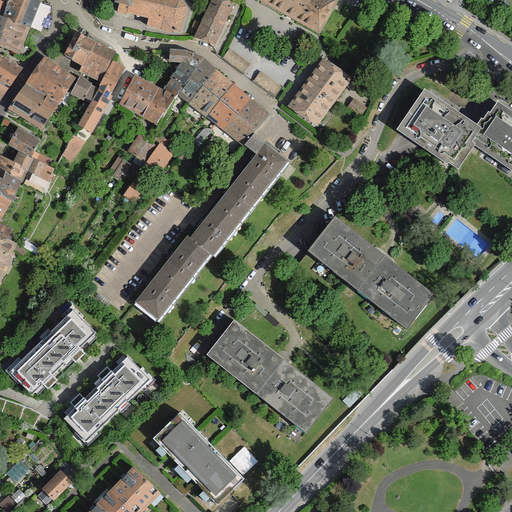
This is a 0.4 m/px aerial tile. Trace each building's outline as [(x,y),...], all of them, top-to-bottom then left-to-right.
[(10,0),(0,0),(0,17),(1,17),(5,19),(10,0)] [(40,2),(35,0),(10,0),(5,19),(27,28),(30,29),(40,2)] [(121,2),(119,12),(127,15),(128,12),(150,18),(148,25),(163,29),(165,19),(175,21),(184,18),(187,8),(180,1),(177,0),(119,0),(119,2),(121,2)] [(214,0),(196,39),(214,45),(234,4),(225,0),(214,0)] [(262,0),(318,31),(335,0),(262,0)] [(5,19),(1,17),(0,19),(0,32),(22,40),(27,28),(5,19)] [(165,19),(163,29),(174,32),(174,31),(181,32),(184,18),(175,21),(165,19)] [(0,32),(0,46),(17,53),(22,40),(0,32)] [(89,54),(90,55),(95,44),(77,35),(73,44),(79,46),(78,49),(89,54)] [(66,56),(84,66),(89,54),(78,49),(79,46),(73,44),(66,56)] [(104,48),(95,44),(90,55),(89,54),(84,66),(81,71),(91,76),(104,48)] [(115,54),(104,48),(91,76),(102,81),(115,54)] [(230,49),(223,58),(244,73),(250,64),(230,49)] [(184,62),(184,63),(196,69),(203,60),(197,57),(186,53),(171,51),(170,61),(184,62)] [(0,79),(11,86),(22,70),(4,59),(0,65),(0,79)] [(36,72),(66,93),(74,80),(45,59),(36,72)] [(216,71),(203,60),(196,69),(191,77),(203,86),(216,71)] [(325,60),(290,107),(316,126),(351,79),(325,60)] [(184,63),(174,78),(185,86),(191,77),(196,69),(184,63)] [(123,73),(111,67),(99,91),(110,97),(123,73)] [(234,87),(216,71),(203,86),(199,92),(210,101),(214,95),(222,102),(234,87)] [(260,71),(254,80),(275,96),(281,87),(260,71)] [(36,72),(27,85),(47,98),(41,106),(53,114),(66,93),(36,72)] [(199,92),(203,86),(191,77),(185,86),(179,94),(191,102),(199,92)] [(174,78),(167,88),(179,94),(185,86),(174,78)] [(85,98),(90,87),(92,85),(80,79),(78,82),(73,92),(85,98)] [(179,94),(167,88),(164,94),(143,84),(134,80),(122,103),(160,125),(179,94)] [(0,98),(2,99),(9,89),(0,84),(0,98)] [(27,85),(11,106),(28,116),(37,103),(41,106),(47,98),(27,85)] [(94,100),(99,91),(90,87),(85,98),(93,102),(94,100)] [(269,117),(234,87),(222,102),(210,118),(216,123),(246,146),(255,135),(269,117)] [(99,91),(94,100),(105,107),(110,97),(99,91)] [(210,118),(222,102),(214,95),(210,101),(199,92),(191,102),(208,116),(210,118)] [(427,92),(399,131),(457,172),(476,146),(472,143),(481,130),(477,127),(427,92)] [(350,107),(365,114),(370,105),(355,97),(350,107)] [(105,107),(94,100),(93,102),(80,126),(90,132),(105,107)] [(53,114),(41,106),(37,103),(28,116),(45,127),(53,114)] [(472,143),(476,146),(511,170),(511,112),(499,104),(490,116),(489,115),(483,122),(482,121),(477,127),(481,130),(472,143)] [(196,152),(214,132),(211,129),(208,129),(203,131),(190,147),(196,152)] [(21,152),(32,158),(35,153),(40,143),(19,131),(11,146),(21,152)] [(76,160),(86,139),(75,134),(64,155),(76,160)] [(162,142),(165,139),(159,134),(152,143),(154,144),(157,139),(162,142)] [(261,139),(255,135),(246,146),(251,150),(257,156),(239,178),(262,195),(288,161),(261,139)] [(137,157),(148,142),(141,137),(131,152),(137,157)] [(154,144),(159,147),(160,146),(162,142),(157,139),(154,144)] [(165,139),(162,142),(160,146),(172,154),(176,150),(165,139)] [(148,142),(137,157),(148,164),(159,147),(154,144),(152,143),(149,141),(148,142)] [(172,154),(160,146),(159,147),(148,164),(147,165),(159,173),(172,154)] [(21,152),(16,163),(25,168),(25,169),(30,172),(50,182),(55,169),(36,160),(32,158),(21,152)] [(117,172),(124,161),(119,157),(111,168),(117,172)] [(25,168),(16,163),(6,159),(0,170),(10,175),(20,180),(25,169),(25,168)] [(132,165),(124,161),(117,172),(114,177),(121,181),(132,165)] [(0,170),(0,178),(7,182),(10,175),(0,170)] [(0,194),(11,201),(20,180),(10,175),(7,182),(0,178),(0,194)] [(262,195),(239,178),(218,205),(240,222),(262,195)] [(137,180),(127,196),(134,201),(145,185),(137,180)] [(11,201),(0,194),(0,206),(6,210),(11,201)] [(240,222),(218,205),(192,239),(210,254),(213,256),(240,222)] [(337,217),(309,252),(358,291),(385,256),(337,217)] [(11,231),(0,225),(0,235),(7,239),(11,231)] [(15,243),(7,239),(0,235),(0,270),(12,248),(15,243)] [(210,254),(192,239),(188,237),(162,270),(184,288),(210,254)] [(19,246),(15,243),(12,248),(19,252),(21,247),(19,246)] [(435,296),(385,256),(358,291),(407,331),(435,296)] [(184,288),(162,270),(136,304),(157,322),(184,288)] [(74,311),(10,374),(32,396),(43,385),(48,390),(58,381),(53,376),(71,358),(77,363),(86,354),(80,349),(96,334),(74,311)] [(236,321),(208,355),(258,395),(284,359),(236,321)] [(76,409),(65,420),(87,443),(151,381),(128,358),(113,373),(108,368),(98,377),(104,383),(86,400),(80,394),(71,403),(76,409)] [(334,398),(284,359),(258,395),(306,434),(334,398)] [(181,413),(154,438),(170,455),(175,460),(186,471),(213,446),(197,429),(181,413)] [(213,446),(186,471),(197,482),(202,488),(218,505),(245,479),(228,461),(213,446)] [(70,465),(62,473),(70,482),(76,476),(78,474),(70,465)] [(124,480),(113,490),(135,511),(140,511),(149,503),(160,492),(135,468),(127,476),(124,480)] [(62,473),(45,489),(54,498),(70,482),(62,473)] [(92,511),(91,511),(135,511),(113,490),(97,507),(92,511)] [(10,511),(17,506),(9,497),(4,501),(8,506),(4,509),(6,511),(10,511)]
